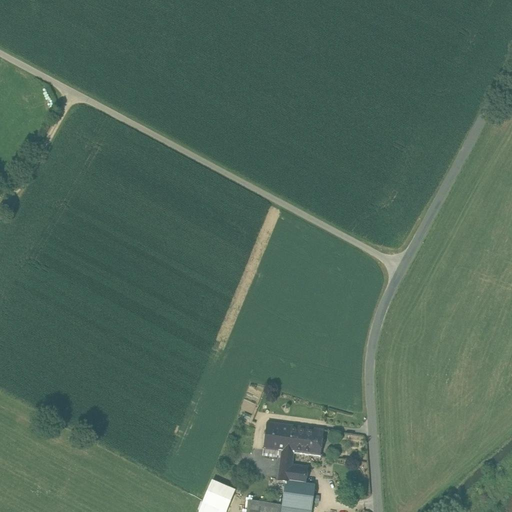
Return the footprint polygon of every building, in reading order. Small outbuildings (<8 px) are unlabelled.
[(282,451),(288,452),(292,427),(267,423),(264,449),(282,451)] [(292,427),(288,452),(293,453),(319,456),(322,431),(292,427)] [(282,451),(264,449),(263,456),(281,458),(282,451)] [(288,452),(282,451),(281,458),(278,481),(285,482),(285,481),(289,482),(292,465),(293,453),(288,452)] [(307,468),(292,465),(289,482),(305,484),(307,468)] [(289,482),(285,481),(285,482),(282,506),(312,510),(315,485),(305,484),(289,482)] [(243,485),(236,482),(229,498),(237,501),(243,485)]
